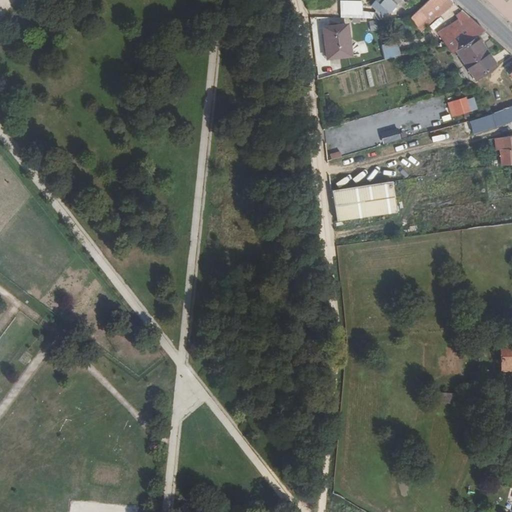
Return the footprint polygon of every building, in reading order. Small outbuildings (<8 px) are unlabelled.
[(338,18),(377,20),(379,20),(396,4),(392,0),(384,0),(381,6),(375,12),(367,10),(366,6),(360,1),(339,0),(338,18)] [(439,15),(454,3),(451,0),(428,0),(411,17),(421,34),(429,25),(426,20),(435,11),(439,15)] [(511,19),(511,0),(486,0),(510,22),(511,19)] [(460,18),(464,22),(471,18),(463,10),(457,15),(460,18)] [(441,38),(444,43),(451,54),(456,51),(477,37),(485,31),(471,18),(464,22),(456,27),(441,38)] [(453,23),(456,27),(464,22),(460,18),(453,23)] [(352,56),(349,26),(326,29),(329,59),(352,56)] [(477,37),(456,51),(466,66),(476,80),(496,66),(487,52),(477,37)] [(383,58),(400,57),(399,45),(382,45),(383,58)] [(370,68),(365,70),(369,86),(374,85),(370,68)] [(466,97),(448,102),(452,117),(477,109),(474,98),(467,100),(466,97)] [(494,113),(496,120),(511,114),(511,106),(503,110),(494,113)] [(511,162),(511,135),(494,137),(496,150),(500,149),(501,165),(511,162)] [(333,190),(337,221),(400,212),(395,180),(333,190)] [(511,369),(511,342),(446,343),(447,371),(511,369)] [(425,394),(425,403),(482,405),(482,396),(482,395),(425,393),(425,394)] [(194,511),(197,504),(181,499),(177,511),(194,511)]
